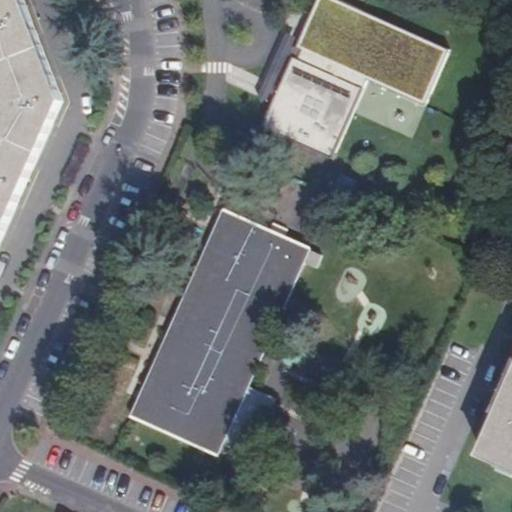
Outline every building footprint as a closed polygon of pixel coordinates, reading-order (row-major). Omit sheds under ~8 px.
[(0,0),(0,238),(64,96),(29,0),(0,0)] [(303,47),(299,56),(365,86),(369,77),(426,102),(451,47),(346,0),(317,0),(297,45),(303,47)] [(333,155),(365,86),(299,56),(295,55),(264,124),(333,155)] [(311,247),(225,208),(129,417),(214,457),(311,247)] [(511,396),(485,454),(511,465),(511,396)]
